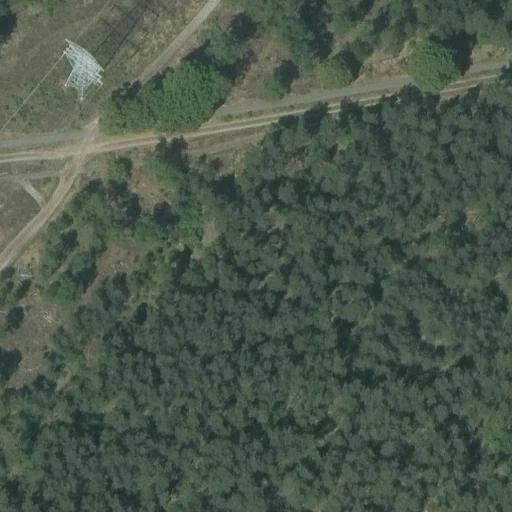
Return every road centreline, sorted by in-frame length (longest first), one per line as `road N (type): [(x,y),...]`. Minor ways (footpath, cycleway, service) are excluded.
road 1 (unknown): [(511,93),(184,157),(0,182)]
road 2 (track): [(0,159),(261,123),(511,76)]
road 3 (track): [(0,262),(39,220),(83,137),(215,0)]
